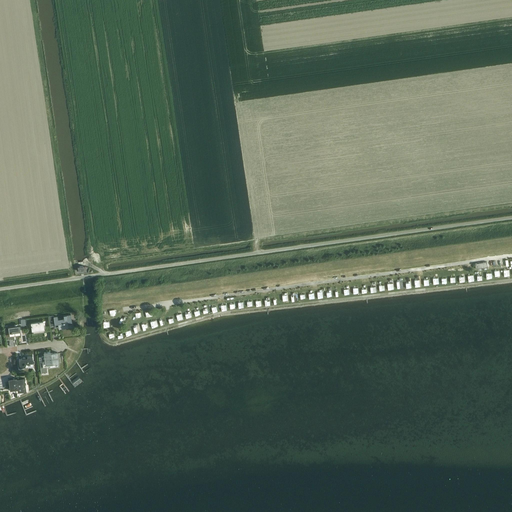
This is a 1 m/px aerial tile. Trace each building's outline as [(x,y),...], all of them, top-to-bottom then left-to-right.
[(57,316),(54,317),(55,327),(58,326),(58,328),(68,327),(67,322),(71,321),(70,314),(63,315),(63,319),(60,319),(60,318),(57,319),(57,316)] [(43,321),(31,323),(32,334),(45,332),(45,326),(43,326),(43,321)] [(9,329),(4,330),(5,337),(6,337),(14,335),(15,335),(18,335),(18,334),(18,331),(20,331),(19,325),(18,326),(14,326),(8,327),(9,329)] [(44,356),(38,357),(40,372),(46,372),(45,363),(59,362),(57,352),(50,353),(50,352),(43,353),(44,356)] [(22,358),(18,359),(19,367),(28,366),(32,366),(31,360),(32,360),(32,356),(27,356),(27,357),(25,358),(25,357),(24,357),(23,357),(22,358)] [(9,383),(5,383),(6,388),(9,387),(10,391),(15,390),(15,389),(17,389),(18,391),(25,390),(25,388),(24,378),(16,379),(16,378),(9,379),(9,383)]
